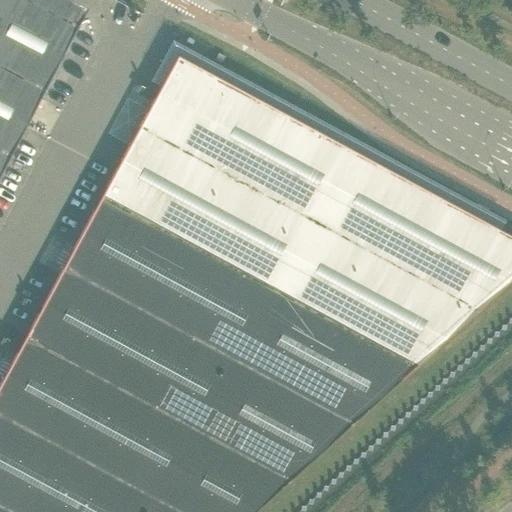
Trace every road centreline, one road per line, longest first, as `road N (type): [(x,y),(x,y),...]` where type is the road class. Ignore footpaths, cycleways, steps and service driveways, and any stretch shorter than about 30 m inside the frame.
road 1 (secondary): [(237,0),(511,149)]
road 2 (secondary): [(511,89),(345,0)]
